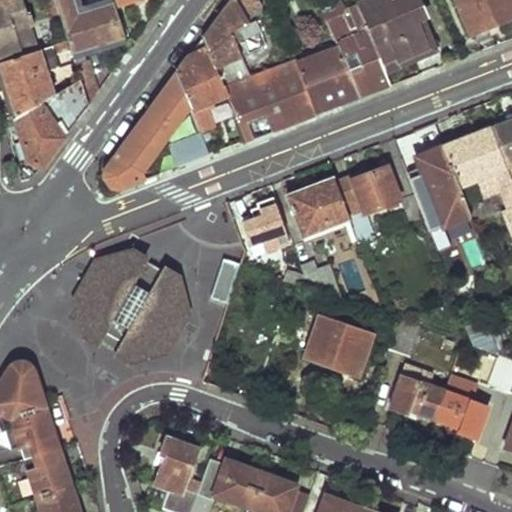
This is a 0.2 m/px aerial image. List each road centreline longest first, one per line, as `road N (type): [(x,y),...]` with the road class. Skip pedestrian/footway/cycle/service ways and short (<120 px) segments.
road 1 (residential): [(511,65),(11,256)]
road 2 (residential): [(499,511),(179,394),(143,397),(117,421),(109,462),(122,511)]
road 3 (residential): [(11,256),(193,0)]
